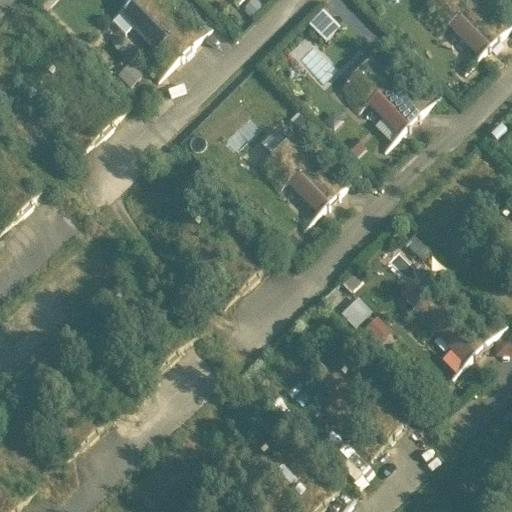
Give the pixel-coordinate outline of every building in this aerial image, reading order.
[(151,0),(138,0),(124,15),(176,68),(197,47),(151,0)] [(504,39),(466,0),(437,0),(430,7),(483,60),(504,39)] [(310,25),(326,41),(339,29),(324,12),(310,25)] [(129,64),(117,77),(132,90),(143,77),(129,64)] [(424,117),(372,64),(350,85),(402,139),(424,117)] [(117,125),(65,72),(43,94),(95,147),(117,125)] [(344,196),(292,143),(270,164),(322,217),(344,196)] [(37,204),(0,166),(0,210),(15,225),(37,204)] [(511,219),(497,235),(511,250),(511,219)] [(263,275),(211,221),(190,243),(241,296),(263,275)] [(490,346),(438,292),(416,314),(453,352),(444,361),(459,376),(490,346)] [(359,299),(342,316),(357,331),(374,315),(359,299)] [(131,300),(109,321),(161,375),(183,353),(131,300)] [(410,424),(358,371),(336,393),(388,446),(410,424)] [(103,432),(51,379),(29,400),(81,453),(103,432)] [(319,511),(329,503),(277,450),(255,471),(295,511),(319,511)] [(359,483),(370,472),(353,455),(342,466),(359,483)] [(20,511),(22,511),(0,488),(0,511),(20,511)]
